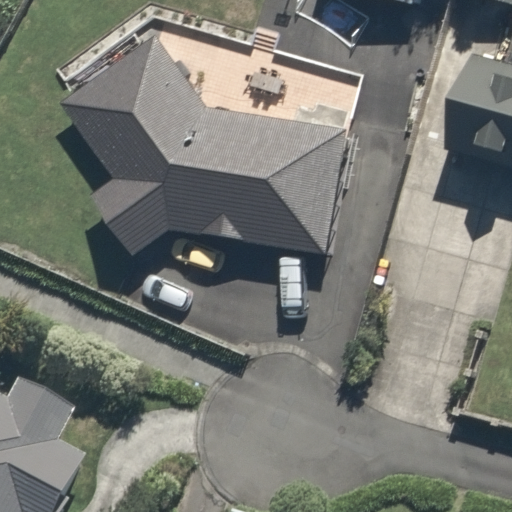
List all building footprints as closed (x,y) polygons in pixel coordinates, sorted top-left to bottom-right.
[(433,0),(339,0),(426,26),(433,0)] [(511,0),(461,0),(461,2),(511,17),(511,0)] [(146,263),(179,242),(343,266),(362,139),(222,118),(171,45),(78,109),(130,184),(104,202),(146,263)] [(511,198),(511,71),(481,63),(447,180),(511,198)] [(0,511),(93,511),(102,496),(58,472),(81,431),(25,401),(17,416),(0,406),(0,511)]
